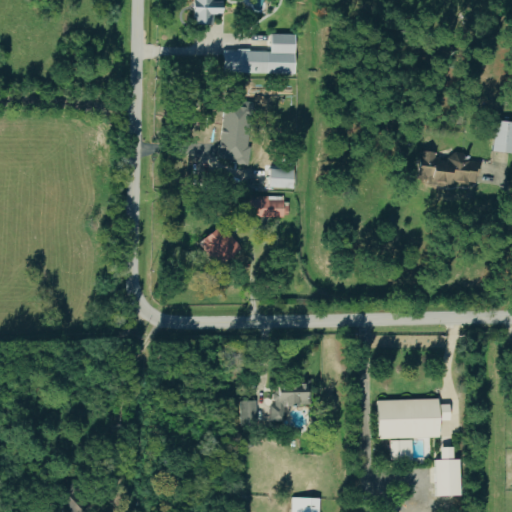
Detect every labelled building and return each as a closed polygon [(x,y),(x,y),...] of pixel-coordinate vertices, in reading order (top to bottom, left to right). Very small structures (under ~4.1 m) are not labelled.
[(212,0),(189,0),(190,25),(213,25),(213,14),(219,14),(219,1),(213,1),(212,0)] [(221,50),(220,72),(292,74),(293,34),(269,34),(269,51),(221,50)] [(246,100),(220,100),(220,159),(246,159),(246,100)] [(489,151),(511,154),(511,122),(493,120),(489,151)] [(474,183),(476,161),(461,160),(462,153),(448,152),(447,161),(435,159),(435,153),(416,151),(414,181),(451,184),(451,181),(474,183)] [(266,188),(290,189),(291,170),(267,169),(266,188)] [(286,196),(243,196),(243,217),(286,217),(286,196)] [(239,250),(221,223),(198,238),(216,265),(239,250)] [(283,420),(283,405),(307,404),(306,380),(272,382),(273,404),(269,404),(269,421),(283,420)] [(373,399),(373,438),(436,437),(435,419),(447,419),(447,403),(435,403),(435,398),(373,399)] [(240,420),(257,421),(257,400),(240,400),(240,420)] [(410,457),(410,438),(387,439),(388,458),(410,457)] [(434,496),(434,459),(459,459),(459,496),(434,496)] [(76,511),(77,493),(64,493),(64,511),(76,511)] [(316,511),(317,496),(290,496),(289,511),(316,511)]
